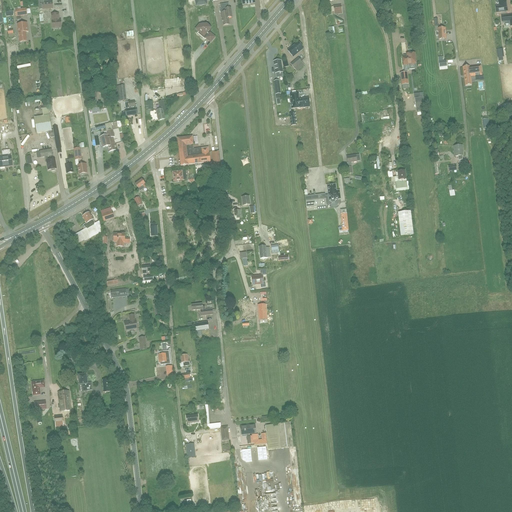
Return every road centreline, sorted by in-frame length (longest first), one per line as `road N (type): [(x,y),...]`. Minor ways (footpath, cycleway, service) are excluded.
road 1 (unclassified): [(228,420),(214,274),(234,250),(215,107),(206,95)]
road 2 (unclassified): [(141,511),(126,385),(83,302)]
road 3 (trunk): [(32,511),(0,300)]
road 4 (residential): [(95,188),(68,0)]
road 5 (primary): [(95,188),(206,95)]
road 6 (primary): [(206,95),(289,0)]
